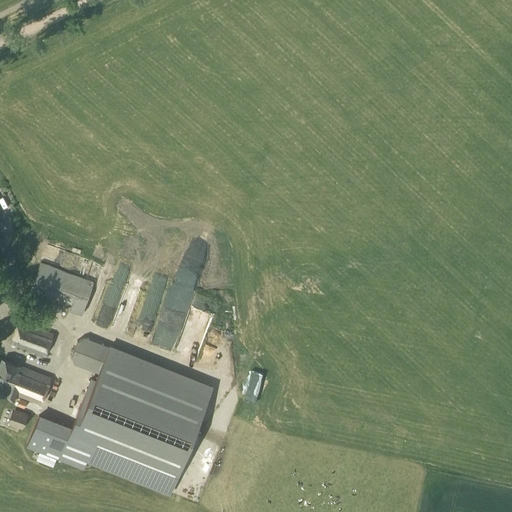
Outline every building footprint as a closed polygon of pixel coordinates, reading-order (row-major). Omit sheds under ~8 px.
[(82,313),(93,282),(40,262),(28,293),(82,313)] [(148,311),(159,313),(161,302),(150,300),(148,311)] [(44,356),(53,334),(19,321),(10,344),(44,356)] [(211,342),(218,347),(227,334),(220,330),(211,342)] [(74,364),(97,372),(94,379),(90,378),(85,392),(72,426),(59,421),(46,454),(83,469),(86,462),(169,495),(213,385),(109,344),(108,346),(84,337),(77,340),(70,355),(74,364)] [(39,405),(49,379),(1,359),(0,361),(0,393),(1,394),(0,396),(13,401),(16,402),(18,398),(15,396),(15,395),(39,405)] [(21,400),(19,407),(25,409),(27,402),(21,400)] [(27,414),(13,408),(7,424),(22,429),(27,414)] [(46,454),(59,421),(39,413),(26,446),(46,454)]
